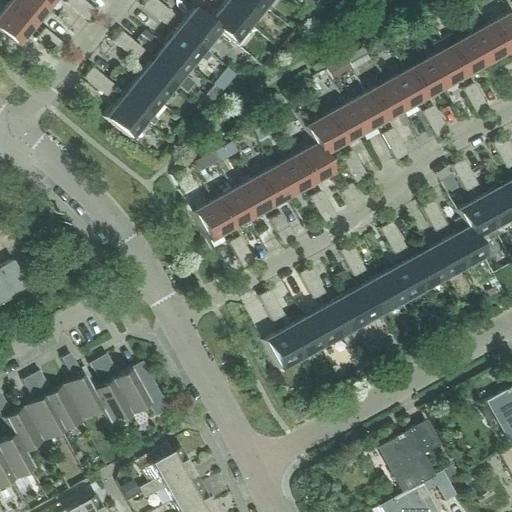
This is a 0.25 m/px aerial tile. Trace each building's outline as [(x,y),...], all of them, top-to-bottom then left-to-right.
[(33,0),(5,0),(2,4),(26,25),(41,7),(33,0)] [(73,11),(81,1),(79,0),(63,0),(62,2),(73,11)] [(150,13),(157,4),(151,0),(140,0),(138,3),(150,13)] [(253,0),(219,0),(219,1),(244,22),(258,4),(253,0)] [(81,1),(73,11),(84,20),(92,11),(81,1)] [(229,40),(244,22),(219,1),(205,18),(215,27),(214,28),(229,40)] [(0,33),(12,43),(26,25),(2,4),(0,6),(0,33)] [(169,13),(157,4),(150,13),(162,24),(169,13)] [(190,6),(174,26),(199,46),(214,28),(215,27),(205,18),(190,6)] [(511,26),(504,13),(483,24),(499,52),(511,44),(511,26)] [(479,63),(499,52),(483,24),(463,35),(479,63)] [(174,26),(159,44),(184,64),(199,46),(174,26)] [(52,37),(40,27),(32,38),(44,47),(52,37)] [(129,40),(118,31),(109,41),(121,50),(129,40)] [(458,74),(479,63),(463,35),(451,42),(447,34),(438,38),(458,74)] [(52,37),(44,47),(55,57),(64,46),(52,37)] [(433,52),(423,58),(438,86),(458,74),(438,38),(428,44),(433,52)] [(129,40),(121,50),(132,59),(140,50),(129,40)] [(376,40),(365,45),(371,57),(382,51),(376,40)] [(159,44),(144,61),(169,82),(184,64),(159,44)] [(360,49),(346,56),(353,68),(366,61),(360,49)] [(423,58),(402,69),(417,97),(438,86),(423,58)] [(511,75),(511,62),(510,60),(499,66),(506,79),(511,75)] [(144,61),(130,79),(154,100),(169,82),(144,61)] [(332,65),(323,70),(328,81),(338,75),(332,65)] [(100,76),(88,66),(79,77),(91,86),(100,76)] [(402,69),(382,80),(397,108),(417,97),(402,69)] [(103,95),(111,86),(100,76),(91,86),(103,95)] [(130,79),(115,97),(140,118),(154,100),(130,79)] [(311,79),(305,83),(311,92),(317,89),(311,79)] [(382,80),(362,92),(377,119),(397,108),(382,80)] [(477,95),(470,82),(459,88),(466,101),(477,95)] [(207,87),(202,94),(209,99),(214,93),(207,87)] [(357,131),(377,119),(362,92),(341,103),(357,131)] [(477,95),(466,101),(473,114),(484,108),(477,95)] [(125,136),(140,118),(115,97),(100,115),(125,136)] [(336,142),(357,131),(341,103),(321,114),(336,142)] [(436,118),(429,105),(418,111),(425,124),(436,118)] [(287,111),(281,114),(286,124),(292,121),(287,111)] [(300,126),(309,143),(315,154),(316,153),(336,142),(321,114),(300,126)] [(436,118),(425,124),(432,136),(444,131),(436,118)] [(175,120),(167,129),(177,137),(185,128),(175,120)] [(396,140),(389,127),(378,133),(385,146),(396,140)] [(254,128),(249,131),(254,141),(260,138),(254,128)] [(507,149),(500,136),(488,143),(495,155),(507,149)] [(396,140),(385,146),(391,159),(403,153),(396,140)] [(316,153),(315,154),(309,143),(290,154),(305,182),(326,171),(316,153)] [(511,158),(507,149),(495,155),(503,168),(511,163),(511,158)] [(355,163),(348,150),(337,156),(344,169),(355,163)] [(285,193),(305,182),(290,154),(269,165),(285,193)] [(466,171),(459,159),(448,165),(455,178),(466,171)] [(355,163),(344,169),(351,182),(363,175),(355,163)] [(269,165),(249,176),(264,205),(285,193),(269,165)] [(466,171),(455,178),(462,191),(473,184),(466,171)] [(511,174),(493,185),(508,213),(511,210),(511,174)] [(249,176),(229,188),(244,216),(264,205),(249,176)] [(493,185),(473,197),(488,224),(489,224),(508,213),(493,185)] [(224,227),(244,216),(229,188),(208,199),(224,227)] [(324,203),(317,190),(306,196),(313,209),(324,203)] [(488,224),(473,197),(451,208),(456,216),(458,221),(461,226),(467,236),(468,235),(479,229),(484,239),(494,234),(489,224),(488,224)] [(204,238),(224,227),(208,199),(188,210),(204,238)] [(435,212),(428,199),(417,205),(424,218),(435,212)] [(324,203),(313,209),(320,222),(331,216),(324,203)] [(283,225),(276,212),(265,219),(272,232),(283,225)] [(435,212),(424,218),(431,231),(442,225),(435,212)] [(456,216),(450,219),(453,224),(458,221),(456,216)] [(394,234),(388,221),(387,221),(376,228),(383,240),(394,234)] [(283,225),(272,232),(279,245),(290,238),(283,225)] [(461,226),(441,237),(457,265),(478,254),(468,235),(467,236),(461,226)] [(394,234),(383,240),(390,252),(401,246),(394,234)] [(243,248),(236,235),(224,241),(232,254),(243,248)] [(437,276),(457,265),(441,237),(421,248),(437,276)] [(354,257),(347,243),(335,250),(342,263),(354,257)] [(250,261),(243,248),(232,254),(239,267),(250,261)] [(417,288),(437,276),(421,248),(401,260),(417,288)] [(354,257),(342,263),(350,276),(361,270),(354,257)] [(0,299),(23,287),(13,270),(7,259),(0,263),(0,299)] [(401,260),(381,271),(396,299),(417,288),(401,260)] [(313,279),(306,266),(295,273),(302,285),(313,279)] [(339,270),(330,274),(334,282),(343,278),(339,270)] [(381,271),(360,282),(376,310),(396,299),(381,271)] [(313,279),(302,285),(309,298),(320,292),(313,279)] [(360,282),(340,293),(356,321),(376,310),(360,282)] [(273,302),(266,289),(255,295),(262,308),(273,302)] [(356,321),(340,293),(320,304),(335,332),(356,321)] [(280,315),(273,302),(262,308),(269,321),(280,315)] [(320,304),(299,316),(315,344),(335,332),(320,304)] [(299,316),(279,327),(295,355),(315,344),(299,316)] [(274,366),(295,355),(279,327),(259,338),(274,366)] [(66,351),(57,356),(65,370),(74,365),(66,351)] [(110,366),(102,352),(94,357),(101,370),(110,366)] [(101,370),(94,357),(85,361),(93,375),(101,370)] [(137,360),(112,374),(130,407),(142,400),(150,414),(163,406),(137,360)] [(43,383),(35,369),(27,374),(34,387),(43,383)] [(96,405),(86,388),(78,372),(58,383),(76,416),(95,406),(96,405)] [(34,387),(27,374),(18,378),(26,392),(34,387)] [(103,421),(130,407),(112,374),(86,388),(96,405),(95,406),(103,421)] [(511,382),(480,400),(505,445),(511,442),(511,382)] [(39,393),(51,417),(57,426),(76,416),(58,383),(39,393)] [(57,426),(51,417),(39,393),(19,404),(37,437),(57,426)] [(0,414),(0,418),(7,431),(9,430),(18,447),(37,437),(19,404),(0,414)] [(422,419),(371,447),(397,492),(430,474),(418,452),(435,443),(422,419)] [(9,430),(7,431),(0,434),(0,463),(6,475),(26,464),(18,447),(9,430)] [(511,442),(505,445),(493,452),(511,485),(511,442)] [(185,464),(173,443),(143,460),(151,476),(154,481),(185,464)] [(449,463),(438,469),(444,480),(455,474),(449,463)] [(154,481),(151,476),(142,481),(148,491),(156,487),(164,500),(195,483),(185,464),(154,481)] [(397,492),(372,506),(375,511),(435,511),(422,489),(432,484),(441,499),(452,493),(444,480),(438,469),(430,474),(397,492)] [(148,491),(142,481),(133,486),(139,496),(148,491)] [(187,511),(206,502),(195,483),(164,500),(170,511),(187,511)] [(97,511),(98,511),(87,491),(57,508),(59,511),(97,511)] [(211,511),(206,502),(187,511),(211,511)]
